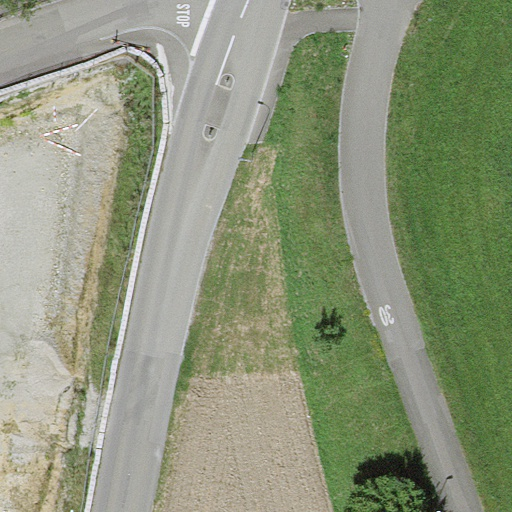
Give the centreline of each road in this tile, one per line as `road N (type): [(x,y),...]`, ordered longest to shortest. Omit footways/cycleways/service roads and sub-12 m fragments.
road 1 (residential): [(464,511),(375,262),(362,155),(382,0)]
road 2 (residential): [(118,511),(162,274),(245,0)]
road 3 (residential): [(0,48),(147,0)]
